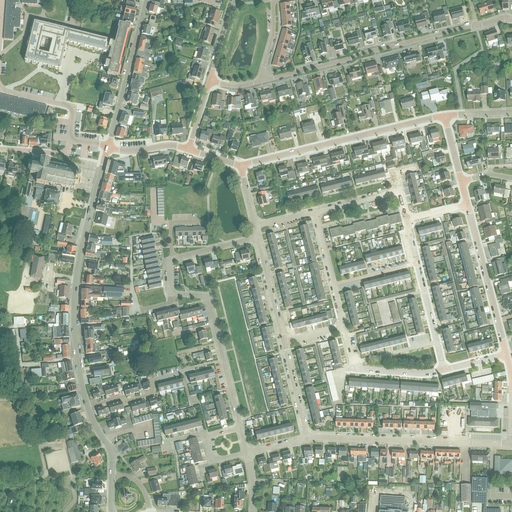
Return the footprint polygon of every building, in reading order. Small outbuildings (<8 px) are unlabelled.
[(22,0),(22,4),(37,5),(37,0),(6,0),(4,39),(13,40),(14,28),(20,28),(21,10),(15,9),(16,3),(19,3),(18,0),(22,0)] [(332,0),(330,0),(327,1),(329,9),(330,13),(335,12),(334,9),(337,8),(336,2),(333,2),(332,0)] [(338,0),(339,1),(336,2),(337,8),(341,8),(340,7),(345,5),(344,0),(338,0)] [(502,1),(503,10),(509,10),(509,4),(511,3),(511,0),(505,0),(502,1)] [(118,21),(126,23),(131,25),(133,25),(134,21),(135,20),(136,18),(135,17),(136,11),(136,10),(137,8),(135,7),(136,3),(127,1),(126,5),(127,5),(126,8),(123,7),(122,8),(121,10),(122,12),(125,13),(124,16),(117,15),(115,21),(116,21),(118,21)] [(329,9),(327,1),(322,2),(322,5),(319,6),(321,15),(327,13),(326,10),(329,9)] [(478,7),(481,15),(494,11),(491,2),(487,3),(488,4),(478,7)] [(149,12),(156,14),(159,14),(160,9),(164,10),(164,6),(160,5),(151,3),(149,12)] [(290,3),(281,4),(281,12),(294,11),(294,8),(290,8),(290,3)] [(315,4),(309,5),(312,14),(314,14),(315,17),(321,15),(319,8),(316,9),(315,4)] [(312,14),(309,5),(304,7),(305,12),(302,13),(303,20),(310,18),(309,16),(310,15),(312,14)] [(445,16),(449,16),(447,7),(443,8),(443,12),(433,14),(435,23),(442,22),(442,23),(446,21),(445,16)] [(455,9),(450,10),(453,20),(457,19),(457,18),(459,18),(464,17),(462,8),(455,10),(455,9)] [(220,13),(212,10),(209,19),(208,18),(206,24),(214,27),(215,23),(218,24),(219,20),(218,20),(220,13)] [(294,13),(294,11),(281,12),(282,19),(291,18),(291,13),(294,13)] [(426,21),(430,21),(428,13),(421,14),(422,17),(421,19),(420,19),(415,20),(415,19),(417,29),(421,28),(421,27),(427,25),(426,21)] [(142,34),(152,37),(153,34),(155,28),(157,29),(158,25),(154,24),(156,17),(151,16),(149,23),(148,27),(144,26),(142,34)] [(291,18),(282,19),(283,27),(295,26),(295,23),(292,23),(291,18)] [(46,24),(34,21),(32,31),(29,41),(25,61),(37,64),(46,66),(50,67),(60,69),(63,57),(66,44),(67,42),(94,49),(110,53),(109,56),(108,60),(111,61),(110,62),(105,61),(104,68),(109,69),(108,74),(107,74),(111,75),(112,74),(118,76),(120,69),(121,66),(120,66),(119,66),(120,63),(128,31),(130,31),(131,25),(126,23),(125,25),(120,23),(119,23),(118,28),(119,29),(116,40),(116,41),(115,42),(75,32),(73,31),(71,31),(69,30),(61,28),(60,28),(47,25),(46,24)] [(390,30),(393,29),(391,21),(386,22),(387,26),(382,27),(384,37),(391,35),(390,30)] [(398,24),(397,22),(394,23),(396,30),(399,29),(400,33),(403,32),(410,30),(408,22),(398,24)] [(215,31),(205,28),(204,32),(206,32),(203,41),(210,44),(215,31)] [(281,36),(290,39),(291,34),(297,36),(297,33),(295,32),(295,33),(283,29),(281,36)] [(375,29),(365,32),(367,40),(367,41),(374,40),(373,38),(377,37),(375,29)] [(357,34),(347,36),(349,45),(356,44),(360,43),(359,40),(362,39),(360,30),(356,31),(357,34)] [(492,32),(485,34),(489,46),(493,45),(493,44),(498,42),(500,48),(505,46),(502,36),(498,37),(496,31),(492,32)] [(142,34),(138,51),(144,52),(144,49),(148,50),(149,44),(145,43),(146,40),(151,41),(152,37),(142,34)] [(290,39),(281,36),(279,44),(291,47),(292,45),(289,44),(290,39)] [(177,38),(175,45),(182,47),(184,40),(177,38)] [(325,44),(318,45),(321,55),(327,53),(326,47),(329,46),(327,39),(324,40),(325,44)] [(335,47),(336,51),(344,49),(342,41),(336,43),(336,41),(333,41),(333,40),(330,41),(332,48),(335,47)] [(310,52),(314,51),(312,43),(306,44),(307,48),(302,49),(305,59),(312,57),(310,52)] [(203,49),(204,46),(197,44),(196,48),(199,49),(196,59),(205,62),(208,51),(203,49)] [(291,47),(279,44),(277,51),(286,53),(287,49),(290,50),(291,47)] [(443,53),(446,52),(444,45),(440,46),(440,47),(427,51),(429,59),(434,58),(437,57),(438,61),(445,60),(444,55),(443,53)] [(138,51),(133,75),(139,77),(147,79),(148,75),(147,74),(148,71),(149,71),(149,70),(154,71),(155,66),(151,65),(152,62),(151,62),(151,59),(149,59),(150,54),(151,54),(152,51),(148,50),(144,49),(144,52),(138,51)] [(277,51),(275,58),(287,62),(290,62),(290,63),(291,60),(290,60),(288,59),(284,58),(286,53),(277,51)] [(403,56),(405,64),(417,61),(417,62),(421,61),(419,53),(416,54),(415,53),(410,54),(410,53),(408,54),(403,56)] [(399,56),(383,60),(384,63),(383,63),(384,64),(386,70),(397,67),(398,72),(403,71),(399,56)] [(287,62),(275,58),(273,66),(282,68),(283,63),(286,64),(287,62)] [(376,62),(365,65),(368,76),(371,75),(371,74),(379,72),(376,62)] [(193,72),(202,75),(203,69),(199,68),(200,65),(193,63),(191,68),(194,69),(193,72)] [(350,76),(347,77),(348,85),(352,84),(351,80),(362,77),(360,68),(353,70),(349,71),(350,76)] [(202,75),(193,72),(192,75),(189,74),(188,79),(194,82),(195,79),(200,80),(202,75)] [(119,79),(107,76),(103,75),(102,78),(108,80),(109,78),(110,78),(108,87),(117,89),(117,88),(118,88),(118,87),(118,86),(119,79)] [(139,77),(133,75),(129,92),(134,93),(134,92),(136,93),(138,93),(140,84),(144,84),(145,79),(141,79),(139,78),(139,77)] [(334,75),(329,76),(331,86),(343,83),(342,78),(342,76),(342,77),(341,75),(335,76),(334,75)] [(323,90),(327,89),(325,81),(322,82),(321,78),(313,80),(316,92),(320,91),(320,90),(323,89),(323,90)] [(303,82),(296,84),(299,96),(300,99),(304,98),(303,95),(303,94),(306,93),(307,97),(311,96),(313,96),(310,86),(308,86),(304,87),(303,82)] [(284,88),(277,90),(279,98),(290,95),(290,97),(291,97),(292,100),(294,99),(294,96),(292,89),(289,90),(288,86),(284,87),(284,88)] [(162,95),(160,88),(149,91),(151,98),(162,95)] [(468,101),(475,101),(475,102),(481,102),(480,92),(473,92),(473,89),(468,89),(468,92),(468,101)] [(440,101),(448,99),(447,95),(449,95),(448,91),(439,93),(438,90),(429,92),(432,101),(440,99),(440,101)] [(260,93),(262,101),(268,100),(269,102),(277,100),(274,91),(271,92),(271,91),(267,92),(260,93)] [(505,95),(506,95),(505,91),(495,92),(495,97),(494,97),(494,101),(505,101),(505,95)] [(0,109),(43,121),(47,106),(0,93),(0,109)] [(134,95),(129,93),(127,102),(136,105),(139,96),(135,94),(134,95)] [(103,94),(100,103),(99,109),(102,109),(102,107),(105,108),(107,107),(109,107),(109,106),(112,106),(115,97),(106,94),(103,94)] [(222,96),(214,95),(213,101),(212,106),(220,107),(220,110),(224,110),(225,102),(221,102),(222,96)] [(245,96),(247,106),(251,105),(252,109),(258,107),(256,101),(253,101),(252,95),(245,96)] [(228,106),(229,106),(228,110),(232,110),(232,109),(242,109),(240,97),(236,98),(236,99),(229,99),(228,106)] [(415,107),(413,98),(401,101),(403,110),(415,107)] [(365,120),(371,118),(369,108),(370,108),(371,109),(374,108),(373,101),(369,102),(370,105),(368,106),(368,105),(362,107),(364,115),(359,116),(360,121),(365,119),(365,120)] [(379,103),(382,115),(393,113),(390,101),(379,103)] [(345,119),(342,107),(337,108),(338,114),(333,115),(334,121),(331,122),(332,127),(335,126),(335,127),(343,125),(342,121),(341,120),(345,119)] [(129,116),(122,114),(119,124),(126,126),(129,116)] [(312,122),(302,124),(305,135),(316,132),(314,123),(317,123),(315,114),(311,115),(311,118),(312,122)] [(106,128),(108,122),(106,122),(106,119),(100,117),(98,126),(106,128)] [(182,134),(182,128),(186,128),(185,119),(181,120),(181,125),(175,125),(175,127),(172,127),(172,135),(177,135),(177,134),(179,134),(182,134)] [(118,129),(116,137),(120,138),(122,139),(123,135),(125,136),(126,134),(124,133),(125,130),(126,131),(127,127),(121,125),(120,128),(119,129),(118,129)] [(280,132),(279,132),(281,140),(292,138),(291,133),(296,132),(294,125),(288,126),(286,127),(287,130),(280,132)] [(492,135),(492,133),(499,133),(499,125),(487,125),(487,131),(487,132),(488,135),(492,135)] [(160,136),(160,135),(167,134),(166,126),(155,127),(156,136),(160,136)] [(473,134),(472,126),(459,127),(459,131),(460,131),(460,138),(467,138),(466,134),(473,134)] [(20,127),(20,132),(23,132),(23,130),(26,131),(25,135),(22,135),(22,138),(21,145),(28,146),(29,127),(20,127)] [(206,134),(202,133),(200,140),(207,142),(208,138),(210,139),(212,134),(212,133),(213,131),(207,130),(206,134)] [(440,138),(438,130),(430,132),(431,135),(428,136),(430,143),(433,143),(433,140),(440,138)] [(229,131),(226,141),(230,142),(233,143),(231,150),(237,152),(239,145),(236,144),(237,141),(235,140),(232,139),(234,132),(231,131),(229,131)] [(41,137),(41,146),(47,146),(47,141),(50,142),(51,134),(48,133),(48,134),(45,134),(45,138),(41,137)] [(269,142),(267,134),(256,137),(256,135),(251,137),(253,147),(259,146),(258,145),(269,142)] [(422,148),(427,146),(424,137),(421,138),(420,134),(410,137),(412,145),(420,143),(422,148)] [(211,144),(215,145),(219,146),(219,145),(223,146),(226,138),(221,137),(220,139),(213,137),(211,144)] [(404,137),(398,139),(400,149),(400,150),(404,149),(404,146),(406,145),(404,137)] [(30,138),(29,146),(37,147),(38,139),(30,138)] [(398,139),(392,140),(393,144),(394,148),(396,147),(397,151),(400,150),(400,149),(398,139)] [(465,155),(475,152),(473,145),(476,144),(475,141),(467,143),(468,146),(463,147),(465,155)] [(385,142),(379,144),(381,151),(381,155),(385,154),(385,153),(390,151),(389,145),(386,146),(385,142)] [(374,149),(371,150),(372,156),(377,155),(377,152),(381,151),(379,144),(373,145),(374,149)] [(503,150),(501,150),(501,146),(498,146),(498,149),(488,149),(489,159),(499,159),(498,154),(501,154),(501,152),(503,152),(503,150)] [(367,147),(361,148),(362,156),(363,159),(367,158),(367,157),(372,156),(371,150),(368,151),(367,147)] [(355,154),(352,155),(354,160),(359,159),(358,157),(362,156),(361,148),(354,150),(355,154)] [(433,150),(422,153),(423,156),(428,155),(429,159),(432,158),(433,161),(434,166),(438,165),(438,164),(446,162),(444,155),(435,157),(434,154),(433,150)] [(344,152),(338,154),(339,162),(340,164),(341,165),(343,164),(344,163),(349,161),(348,156),(345,156),(344,152)] [(339,162),(338,154),(331,156),(332,159),(329,160),(331,166),(336,165),(336,162),(339,162)] [(33,188),(37,188),(44,190),(44,189),(44,186),(45,186),(45,185),(46,185),(45,184),(46,183),(50,184),(50,183),(51,183),(50,184),(51,184),(51,183),(56,184),(55,185),(56,185),(57,185),(57,186),(60,187),(60,185),(61,185),(61,186),(62,186),(66,187),(67,187),(71,188),(72,188),(74,188),(74,189),(74,188),(75,188),(74,188),(75,184),(77,184),(78,182),(80,182),(79,183),(80,183),(81,183),(81,182),(81,178),(82,178),(82,177),(82,176),(81,176),(81,177),(79,176),(79,174),(77,174),(78,170),(79,170),(79,169),(78,169),(78,168),(78,169),(76,169),(76,168),(75,168),(75,169),(71,168),(71,167),(70,167),(65,167),(66,166),(65,166),(64,166),(64,165),(61,164),(61,166),(60,165),(59,165),(55,164),(54,164),(54,163),(50,162),(50,161),(51,161),(50,160),(49,160),(47,160),(48,157),(32,155),(32,160),(30,160),(29,164),(32,164),(32,165),(29,167),(29,166),(28,167),(29,167),(28,171),(27,171),(28,171),(29,171),(30,174),(30,175),(29,181),(33,182),(32,186),(33,188)] [(166,163),(164,157),(164,156),(153,158),(153,160),(149,161),(150,165),(151,165),(152,170),(155,169),(155,167),(166,165),(166,163)] [(482,156),(466,160),(468,168),(476,166),(476,165),(481,164),(481,163),(484,162),(482,156)] [(331,166),(329,160),(327,161),(326,157),(319,158),(321,166),(322,168),(331,166)] [(186,170),(187,167),(189,160),(182,158),(182,159),(179,158),(178,160),(175,158),(173,163),(172,166),(179,168),(180,166),(184,167),(183,169),(186,170)] [(321,166),(319,158),(313,160),(314,164),(311,165),(311,167),(312,170),(318,169),(317,167),(321,166)] [(109,161),(105,174),(114,176),(113,182),(113,183),(116,184),(116,183),(120,183),(141,183),(141,181),(141,179),(141,177),(141,174),(124,174),(124,171),(118,171),(119,167),(124,168),(125,164),(120,162),(119,164),(111,162),(109,161)] [(10,162),(8,172),(7,175),(15,177),(15,175),(20,176),(22,167),(13,165),(13,163),(10,162)] [(201,172),(204,165),(196,163),(195,166),(192,165),(190,171),(194,172),(194,170),(201,172)] [(307,164),(302,165),(304,173),(310,172),(310,174),(313,173),(312,170),(311,167),(308,168),(307,164)] [(304,173),(302,165),(297,166),(298,170),(296,171),(297,177),(300,176),(300,175),(304,173)] [(286,167),(279,169),(281,177),(288,175),(289,177),(289,180),(295,178),(294,175),(292,169),(287,170),(286,167)] [(384,170),(377,172),(379,180),(386,178),(384,170)] [(266,180),(264,172),(260,173),(261,174),(256,175),(258,183),(264,181),(264,184),(268,183),(267,180),(266,180)] [(377,172),(369,174),(371,181),(379,180),(377,172)] [(436,181),(437,181),(438,184),(451,181),(449,173),(443,175),(443,172),(435,174),(436,177),(435,177),(436,181)] [(407,181),(408,184),(409,183),(408,183),(416,181),(415,177),(418,176),(417,173),(414,174),(411,175),(410,175),(407,176),(408,181),(407,181)] [(105,174),(101,193),(105,194),(106,192),(112,194),(112,191),(113,191),(114,191),(115,191),(115,190),(115,189),(115,188),(114,187),(113,187),(113,184),(112,184),(113,182),(114,176),(105,174)] [(369,174),(362,175),(364,183),(371,181),(369,174)] [(364,183),(362,175),(354,177),(356,185),(364,183)] [(343,180),(345,188),(352,186),(351,178),(343,180)] [(343,180),(336,182),(338,190),(345,188),(343,180)] [(416,181),(408,183),(409,183),(410,191),(418,189),(416,181)] [(23,188),(22,195),(23,195),(30,196),(32,183),(26,182),(24,188),(23,188)] [(338,190),(336,182),(328,184),(330,191),(338,190)] [(330,191),(328,184),(321,186),(323,193),(330,191)] [(495,185),(494,193),(504,195),(503,198),(507,199),(508,190),(505,190),(506,187),(495,185)] [(317,187),(309,188),(311,196),(319,194),(317,187)] [(447,198),(455,196),(453,190),(450,191),(449,187),(441,189),(442,193),(445,192),(447,198)] [(35,197),(35,200),(38,201),(41,201),(43,202),(44,202),(44,203),(44,204),(45,204),(52,206),(57,207),(58,207),(61,194),(47,191),(47,190),(44,189),(44,190),(37,188),(36,192),(35,197)] [(311,196),(309,188),(302,190),(304,198),(311,196)] [(474,192),(477,203),(484,201),(483,195),(486,195),(484,188),(481,188),(481,190),(474,192)] [(420,196),(418,189),(410,191),(412,198),(420,196)] [(274,193),(273,190),(265,192),(259,194),(260,199),(258,199),(260,207),(274,203),(274,200),(270,201),(268,194),(274,193)] [(304,198),(302,190),(295,192),(297,200),(304,198)] [(105,194),(101,193),(100,193),(99,199),(108,202),(109,199),(110,199),(111,196),(112,196),(112,194),(106,192),(105,194)] [(297,200),(295,192),(287,194),(289,202),(297,200)] [(420,196),(412,198),(414,206),(422,204),(421,199),(423,198),(423,195),(420,196)] [(98,200),(97,206),(110,209),(112,209),(113,207),(108,206),(108,205),(105,204),(105,203),(98,200)] [(97,206),(96,211),(102,212),(104,213),(107,214),(112,214),(112,212),(118,213),(123,213),(123,211),(119,210),(112,209),(110,209),(97,206)] [(492,219),(489,206),(479,208),(479,211),(480,211),(483,221),(486,221),(486,224),(495,221),(494,218),(492,219)] [(98,214),(96,224),(109,227),(110,226),(111,223),(112,222),(112,221),(112,218),(111,218),(112,214),(107,214),(104,213),(102,212),(101,214),(98,214)] [(44,224),(42,235),(47,236),(49,225),(51,217),(46,216),(44,224)] [(388,216),(382,217),(384,226),(390,224),(388,217),(389,217),(388,216)] [(394,216),(389,217),(388,217),(390,224),(390,226),(396,224),(394,216)] [(462,226),(461,219),(453,221),(455,228),(462,226)] [(377,220),(371,222),(373,230),(379,229),(378,227),(377,220)] [(58,237),(57,240),(64,242),(65,239),(66,235),(70,237),(71,233),(70,233),(72,226),(64,224),(61,223),(58,233),(57,237),(58,237)] [(361,231),(359,223),(353,224),(353,226),(355,233),(358,232),(360,232),(361,231)] [(353,226),(348,227),(350,236),(356,234),(355,233),(353,226)] [(495,241),(501,239),(501,237),(500,235),(497,236),(495,226),(484,229),(487,239),(494,237),(495,241)] [(200,227),(197,227),(197,236),(202,236),(203,241),(208,241),(208,234),(205,234),(205,228),(200,228),(200,227)] [(342,227),(336,229),(338,237),(340,237),(341,239),(344,238),(344,237),(343,236),(342,229),(342,227)] [(338,237),(336,229),(330,230),(332,239),(338,237)] [(455,232),(449,233),(446,234),(447,240),(451,239),(450,237),(454,236),(455,238),(459,237),(460,241),(466,240),(464,233),(455,235),(455,232)] [(98,238),(90,236),(88,244),(99,246),(112,246),(112,238),(104,238),(98,238)] [(501,239),(495,241),(496,244),(488,246),(490,254),(491,254),(492,258),(499,256),(498,250),(501,249),(500,244),(503,243),(502,239),(501,239)] [(88,244),(86,252),(95,253),(96,246),(88,244)] [(460,252),(469,250),(467,244),(458,246),(460,252)] [(63,253),(62,255),(75,257),(77,248),(68,247),(67,253),(63,253)] [(402,247),(396,249),(398,256),(404,255),(402,247)] [(469,250),(460,252),(462,258),(470,256),(469,250)] [(240,262),(240,260),(242,260),(245,260),(246,262),(250,260),(248,251),(235,254),(236,261),(237,261),(237,263),(240,262)] [(33,262),(31,277),(41,279),(44,257),(30,255),(28,262),(33,262)] [(373,262),(371,255),(365,257),(367,264),(373,262)] [(60,256),(59,262),(66,263),(74,264),(75,259),(60,256)] [(315,256),(308,258),(310,264),(317,262),(315,256)] [(472,262),(470,256),(462,258),(463,264),(472,262)] [(496,263),(493,263),(496,276),(504,274),(507,273),(506,268),(503,269),(501,262),(504,261),(503,258),(495,260),(496,263)] [(211,270),(218,268),(216,262),(212,263),(211,260),(204,261),(206,269),(210,268),(211,270)] [(98,263),(90,262),(88,269),(93,270),(92,276),(96,276),(97,271),(98,263)] [(358,263),(360,271),(366,269),(364,262),(358,263)] [(473,268),(472,262),(463,264),(465,270),(473,268)] [(194,264),(186,266),(187,273),(188,273),(188,275),(189,275),(190,276),(196,274),(196,275),(202,274),(200,267),(195,269),(194,264)] [(340,268),(342,276),(348,274),(346,267),(340,268)] [(473,268),(465,270),(466,277),(475,274),(473,268)] [(477,280),(475,274),(466,277),(468,283),(477,280)] [(91,284),(100,285),(100,279),(92,278),(92,277),(87,276),(86,284),(91,285),(91,284)] [(511,281),(511,280),(509,280),(509,278),(501,281),(502,284),(499,285),(501,295),(511,292),(508,283),(511,282),(511,281)] [(57,280),(57,285),(60,285),(60,287),(59,298),(64,298),(68,298),(68,292),(69,292),(69,288),(64,287),(65,285),(65,281),(65,280),(57,280)] [(477,280),(468,283),(470,289),(478,287),(477,280)] [(231,289),(230,289),(229,283),(220,284),(222,297),(232,295),(231,289)] [(82,300),(82,301),(91,301),(97,301),(97,300),(97,298),(106,299),(106,298),(106,294),(123,295),(124,289),(120,289),(106,288),(99,288),(99,287),(82,287),(82,300)] [(323,288),(316,290),(312,291),(314,297),(317,296),(325,294),(323,288)] [(472,297),(480,295),(479,289),(470,291),(472,297)] [(326,300),(325,294),(317,296),(319,302),(326,300)] [(480,295),(472,297),(469,298),(470,300),(472,300),(473,303),(482,301),(480,295)] [(511,295),(504,297),(504,299),(504,302),(503,302),(505,310),(509,309),(509,311),(511,309),(511,304),(511,305),(510,302),(511,300),(511,295)] [(233,297),(224,299),(226,312),(236,310),(233,297)] [(410,304),(407,304),(408,307),(411,306),(418,305),(416,300),(416,299),(411,300),(409,301),(410,304)] [(82,301),(82,311),(89,311),(89,309),(91,310),(91,301),(82,301)] [(483,307),(482,301),(473,303),(475,309),(483,307)] [(485,313),(483,307),(475,309),(476,315),(485,313)] [(201,308),(195,309),(197,317),(198,319),(199,319),(203,318),(203,316),(202,312),(201,308)] [(413,315),(410,316),(411,319),(414,318),(420,316),(419,310),(412,312),(413,315)] [(164,320),(162,312),(153,315),(154,319),(157,318),(158,322),(164,320)] [(321,316),(323,323),(329,321),(328,320),(333,319),(332,312),(326,313),(326,312),(320,314),(321,316)] [(485,313),(476,315),(478,321),(487,319),(485,313)] [(53,325),(48,325),(48,327),(57,327),(59,327),(69,326),(69,314),(59,314),(57,314),(57,316),(56,316),(56,325),(53,325)] [(446,316),(440,317),(441,323),(448,322),(448,321),(452,320),(451,315),(446,316)] [(229,318),(233,331),(241,328),(238,316),(229,318)] [(300,328),(298,321),(298,319),(292,321),(293,323),(290,324),(291,329),(294,328),(294,330),(300,328)] [(488,326),(487,319),(478,321),(480,328),(488,326)] [(57,330),(56,331),(56,333),(57,334),(57,338),(69,337),(69,326),(59,327),(57,327),(57,330)] [(82,329),(82,341),(86,341),(94,340),(95,340),(98,340),(98,336),(94,336),(94,331),(104,331),(104,326),(93,327),(93,326),(92,326),(92,329),(82,329)] [(242,330),(233,333),(236,345),(245,343),(242,330)] [(208,339),(206,331),(198,333),(200,341),(199,341),(200,344),(207,343),(206,339),(208,339)] [(492,340),(486,342),(488,349),(494,348),(492,340)] [(237,349),(240,362),(249,360),(247,348),(237,349)] [(91,357),(89,357),(90,364),(102,362),(103,360),(102,357),(101,357),(101,356),(102,356),(102,352),(99,352),(95,353),(95,354),(91,354),(91,357)] [(204,352),(193,355),(193,358),(199,357),(200,360),(206,358),(207,361),(213,360),(211,353),(205,355),(204,352)] [(66,373),(73,371),(71,362),(61,363),(63,373),(66,373)] [(253,375),(251,363),(241,364),(243,377),(253,375)] [(93,369),(95,377),(103,376),(104,378),(112,376),(110,367),(93,369)] [(31,370),(32,378),(42,377),(41,369),(31,370)] [(63,382),(65,382),(65,385),(75,382),(73,371),(66,373),(63,373),(61,374),(63,382)] [(466,375),(460,376),(462,384),(463,390),(466,389),(465,383),(468,382),(466,375)] [(141,377),(138,378),(140,384),(141,390),(144,389),(144,391),(151,389),(149,381),(143,383),(141,377)] [(450,387),(448,379),(442,381),(444,388),(450,387)] [(176,381),(178,389),(184,387),(182,380),(176,381)] [(77,391),(75,382),(65,385),(66,388),(67,387),(68,393),(77,391)] [(254,382),(245,383),(246,396),(256,395),(254,382)] [(120,384),(111,387),(113,394),(119,392),(119,391),(120,391),(121,390),(120,384)] [(123,384),(120,384),(121,390),(124,389),(125,394),(126,396),(132,394),(130,387),(124,389),(123,384)] [(141,390),(140,384),(130,387),(132,394),(139,392),(139,391),(141,390)] [(166,392),(164,384),(157,386),(159,393),(166,392)] [(102,390),(101,390),(100,386),(97,387),(98,391),(92,392),(94,400),(101,398),(100,396),(103,395),(102,390)] [(432,386),(432,393),(432,396),(438,397),(440,397),(441,391),(439,391),(439,386),(432,386)] [(111,387),(102,390),(103,395),(106,395),(106,396),(113,394),(111,387)] [(308,396),(315,394),(314,388),(306,390),(308,396)] [(58,411),(59,416),(70,413),(69,410),(80,407),(77,393),(68,396),(68,398),(58,401),(59,406),(62,405),(63,410),(58,411)] [(315,394),(308,396),(309,402),(317,400),(320,399),(319,393),(315,394)] [(216,404),(223,402),(222,395),(214,397),(216,404)] [(249,398),(250,411),(259,409),(258,396),(249,398)] [(147,402),(148,408),(158,405),(158,407),(163,406),(160,398),(156,399),(156,398),(149,400),(150,401),(147,402)] [(144,401),(137,403),(139,411),(148,408),(147,402),(144,403),(144,401)] [(122,402),(115,404),(118,411),(124,410),(122,402)] [(131,407),(128,408),(130,413),(132,419),(135,418),(133,412),(138,411),(139,411),(137,403),(136,404),(131,405),(131,407)] [(499,404),(482,404),(471,403),(470,411),(472,411),(472,417),(472,419),(469,418),(469,427),(498,427),(498,419),(496,419),(497,409),(499,409),(499,404)] [(118,411),(115,404),(109,406),(109,408),(107,408),(108,414),(118,411)] [(108,414),(107,408),(104,409),(104,407),(97,409),(99,417),(108,414)] [(66,436),(73,434),(80,432),(78,426),(83,424),(79,413),(71,416),(74,427),(69,428),(70,431),(65,432),(66,436)] [(226,414),(219,416),(220,422),(228,420),(226,414)] [(324,418),(321,418),(314,420),(315,426),(323,424),(322,421),(325,420),(324,418)] [(127,424),(125,419),(120,420),(119,419),(113,421),(113,419),(107,420),(110,429),(115,427),(116,429),(122,427),(121,426),(127,424)] [(200,420),(194,421),(195,428),(202,427),(200,420)] [(285,425),(287,433),(293,431),(292,424),(285,425)] [(263,439),(261,431),(255,433),(257,441),(263,439)] [(73,434),(66,436),(67,442),(67,443),(71,463),(78,462),(81,461),(76,440),(75,441),(73,434)] [(190,446),(198,444),(197,438),(188,440),(190,446)] [(124,442),(121,440),(115,445),(117,448),(118,447),(123,454),(130,448),(124,442)] [(177,451),(184,450),(182,442),(175,444),(177,451)] [(198,444),(190,446),(191,452),(200,450),(198,444)] [(305,459),(301,459),(301,465),(307,465),(307,463),(307,459),(309,459),(309,461),(312,461),(312,457),(313,457),(312,449),(305,450),(305,459)] [(336,456),(336,449),(328,449),(328,455),(328,456),(325,455),(325,462),(331,462),(332,455),(336,456)] [(340,449),(340,456),(343,456),(343,461),(349,461),(349,458),(349,456),(346,456),(347,449),(340,449)] [(201,456),(200,450),(191,452),(193,458),(201,456)] [(349,458),(349,461),(354,461),(354,456),(359,456),(359,450),(351,450),(351,456),(351,458),(349,458)] [(359,456),(359,462),(366,462),(367,456),(367,450),(359,450),(359,456)] [(368,459),(368,465),(375,466),(375,461),(375,458),(379,459),(379,451),(372,450),(372,459),(368,459)] [(290,452),(283,454),(286,464),(288,463),(287,460),(292,459),(290,452)] [(488,453),(472,453),(472,461),(483,462),(483,463),(487,463),(487,462),(488,462),(488,453)] [(98,454),(90,459),(91,459),(93,463),(95,465),(91,468),(92,470),(104,462),(100,457),(100,456),(99,454),(98,454)] [(270,465),(271,470),(279,468),(277,462),(281,462),(279,455),(272,457),(273,460),(269,461),(270,465)] [(146,460),(144,456),(131,464),(136,472),(142,469),(139,464),(146,460)] [(201,456),(193,458),(194,464),(203,462),(201,456)] [(495,473),(511,473),(511,460),(500,460),(500,457),(495,457),(495,473)] [(271,470),(270,465),(267,466),(265,458),(259,460),(261,468),(265,467),(265,469),(264,469),(265,473),(272,472),(271,470)] [(187,474),(195,472),(194,466),(191,467),(190,464),(183,466),(183,469),(185,469),(187,474)] [(231,468),(231,466),(223,468),(224,471),(221,471),(223,478),(228,477),(227,475),(233,473),(234,476),(238,475),(239,476),(244,475),(241,464),(236,466),(231,468)] [(218,477),(216,469),(208,471),(209,474),(206,475),(208,483),(212,482),(212,479),(218,477)] [(195,472),(187,474),(188,480),(197,478),(195,472)] [(162,482),(161,479),(160,476),(150,479),(151,482),(150,482),(153,493),(160,491),(158,483),(162,482)] [(473,477),(472,493),(473,493),(473,501),(477,501),(484,501),(484,504),(483,511),(501,511),(501,510),(487,510),(487,505),(487,504),(487,499),(487,496),(487,494),(488,485),(488,482),(488,480),(486,480),(486,478),(483,478),(478,477),(473,477)] [(197,478),(188,480),(190,486),(198,484),(197,478)] [(78,489),(78,492),(84,492),(95,493),(95,490),(102,490),(102,482),(100,482),(100,481),(94,481),(94,482),(92,482),(92,486),(91,486),(91,489),(84,489),(84,490),(78,489)] [(462,485),(462,502),(471,502),(471,485),(462,485)] [(84,492),(84,497),(88,497),(88,498),(89,500),(91,500),(92,500),(92,504),(101,505),(101,497),(95,497),(95,493),(84,492)] [(179,492),(168,493),(168,495),(164,495),(163,500),(159,499),(158,506),(169,507),(170,505),(180,506),(180,496),(179,496),(179,492)] [(235,496),(234,510),(242,510),(242,500),(244,500),(244,493),(240,493),(240,496),(235,496)] [(204,500),(203,508),(208,508),(209,509),(211,509),(212,509),(213,494),(209,494),(209,499),(211,499),(211,500),(204,500)] [(351,511),(366,511),(367,505),(359,504),(359,510),(355,509),(355,507),(356,496),(353,496),(352,507),(351,507),(351,511)] [(408,511),(409,511),(409,505),(405,505),(406,498),(381,496),(379,511),(408,511)] [(218,498),(218,500),(216,500),(216,509),(223,509),(224,498),(219,497),(218,498)] [(295,504),(290,504),(290,502),(288,502),(287,506),(286,508),(286,511),(295,511),(296,509),(295,509),(295,504)] [(313,511),(330,511),(330,508),(321,508),(321,510),(317,509),(318,503),(314,503),(313,511)]
